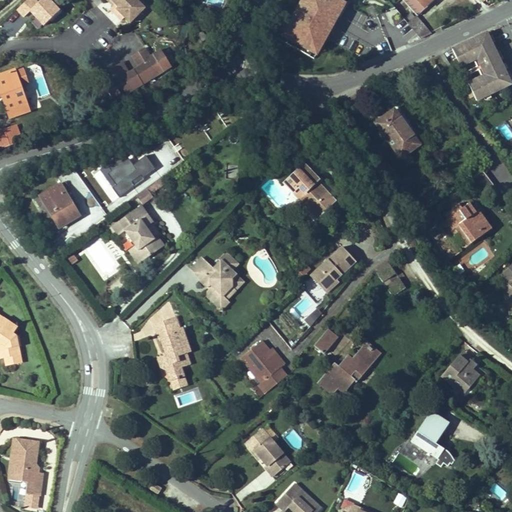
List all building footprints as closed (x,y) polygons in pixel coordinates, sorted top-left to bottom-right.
[(136,0),(112,0),(116,3),(114,6),(111,9),(118,16),(120,13),(125,18),(130,23),(145,8),(136,0)] [(297,0),(280,39),(318,57),(344,1),(342,0),(297,0)] [(402,0),(416,16),(433,0),(402,0)] [(431,34),(416,16),(408,23),(420,39),(431,34)] [(208,38),(202,31),(197,36),(203,42),(208,38)] [(487,33),(452,49),(460,66),(474,60),(476,55),(481,56),(479,62),(484,72),(489,74),(487,79),(482,77),(468,83),(477,100),(511,84),(487,33)] [(104,85),(114,102),(171,67),(161,51),(150,57),(145,48),(138,52),(145,64),(139,67),(129,73),(123,77),(116,66),(109,70),(114,79),(104,85)] [(145,64),(138,52),(132,56),(139,67),(145,64)] [(476,55),(474,60),(482,77),(487,79),(489,74),(484,72),(479,62),(481,56),(476,55)] [(129,73),(122,62),(116,66),(123,77),(129,73)] [(0,91),(1,91),(3,96),(10,117),(29,111),(20,85),(28,82),(23,69),(15,72),(14,70),(0,75),(0,91)] [(394,109),(376,123),(401,158),(420,144),(394,109)] [(506,140),(511,136),(511,134),(507,124),(500,128),(506,140)] [(15,140),(21,138),(17,126),(0,132),(0,149),(16,144),(15,140)] [(131,184),(139,178),(141,180),(154,170),(145,157),(132,166),(128,160),(123,163),(119,158),(107,166),(111,172),(108,175),(116,186),(112,188),(118,198),(133,187),(131,184)] [(304,165),(285,184),(293,192),(298,187),(309,198),(303,203),(317,218),(335,201),(316,182),(318,180),(304,165)] [(497,188),(482,170),(470,180),(485,198),(497,188)] [(133,187),(142,181),(141,180),(139,178),(131,184),(133,187)] [(151,195),(166,184),(162,179),(147,190),(151,195)] [(41,198),(36,201),(54,231),(79,216),(65,192),(69,190),(65,182),(61,185),(60,184),(40,196),(41,198)] [(309,198),(298,187),(293,192),(303,203),(309,198)] [(153,198),(151,195),(147,190),(137,197),(143,205),(153,198)] [(492,229),(479,210),(476,212),(469,203),(462,208),(459,204),(451,209),(455,214),(447,219),(454,229),(459,226),(471,244),(492,229)] [(154,239),(146,227),(153,222),(142,206),(112,227),(118,236),(124,231),(135,246),(128,250),(138,265),(165,246),(158,236),(154,239)] [(114,252),(109,255),(98,240),(86,249),(99,267),(116,255),(114,252)] [(335,280),(355,261),(342,247),(311,276),(322,289),(334,278),(335,280)] [(202,258),(191,269),(201,279),(206,275),(211,279),(212,283),(214,285),(209,290),(208,297),(214,303),(221,295),(226,300),(236,290),(232,286),(232,280),(236,275),(229,268),(235,262),(226,252),(219,260),(221,262),(214,269),(202,258)] [(72,264),(78,260),(74,255),(68,259),(72,264)] [(396,274),(389,263),(376,272),(383,283),(396,274)] [(305,266),(298,273),(301,278),(309,271),(305,266)] [(206,275),(201,279),(200,281),(208,288),(212,283),(211,279),(206,275)] [(243,282),(236,275),(232,280),(232,286),(236,290),(243,282)] [(326,293),(338,282),(335,280),(334,278),(322,289),(326,293)] [(406,288),(399,278),(386,287),(393,297),(406,288)] [(470,286),(466,281),(459,287),(463,292),(470,286)] [(221,295),(214,303),(221,310),(229,302),(226,300),(221,295)] [(316,309),(304,319),(309,326),(321,315),(316,309)] [(0,343),(5,347),(7,357),(5,358),(7,366),(22,363),(17,336),(13,334),(18,327),(0,315),(0,343)] [(180,329),(176,317),(169,320),(173,331),(180,329)] [(169,320),(154,325),(160,341),(161,341),(165,352),(169,351),(170,355),(167,356),(158,359),(161,368),(166,366),(171,381),(184,377),(181,368),(190,365),(186,353),(191,352),(182,328),(180,329),(173,331),(169,320)] [(326,357),(339,341),(327,331),(314,346),(326,357)] [(261,341),(241,358),(261,383),(252,390),(259,399),(287,376),(280,368),(284,365),(279,359),(275,362),(273,359),(274,358),(261,341)] [(334,364),(319,382),(333,393),(337,389),(340,386),(346,391),(354,381),(350,377),(355,372),(361,377),(379,355),(365,344),(352,360),(348,356),(342,364),(338,367),(334,364)] [(463,351),(459,356),(467,363),(466,365),(479,376),(483,379),(487,374),(470,360),(471,358),(463,351)] [(459,356),(441,377),(460,392),(466,385),(470,388),(479,376),(466,365),(467,363),(459,356)] [(187,385),(184,377),(171,381),(174,390),(187,385)] [(346,391),(340,386),(337,389),(343,394),(346,391)] [(435,444),(448,423),(431,412),(411,442),(427,453),(426,454),(429,456),(430,455),(438,460),(436,464),(441,467),(443,464),(448,467),(450,464),(452,465),(454,461),(451,455),(447,451),(443,448),(442,449),(435,444)] [(290,462),(262,429),(245,444),(253,453),(255,451),(261,458),(267,466),(265,468),(273,477),(290,462)] [(39,442),(14,439),(11,457),(18,458),(17,464),(13,463),(11,475),(22,476),(21,482),(28,483),(26,494),(27,494),(40,496),(43,473),(38,473),(39,468),(36,464),(39,442)] [(18,458),(11,457),(9,474),(9,480),(21,482),(22,476),(11,475),(13,463),(17,464),(18,458)] [(501,499),(506,492),(493,481),(487,488),(501,499)] [(153,484),(151,491),(160,493),(162,486),(153,484)] [(317,511),(321,509),(295,484),(276,504),(285,511),(289,507),(292,505),(298,510),(295,511),(317,511)] [(392,502),(400,507),(406,498),(398,493),(392,502)] [(38,509),(40,496),(27,494),(25,507),(38,509)]
